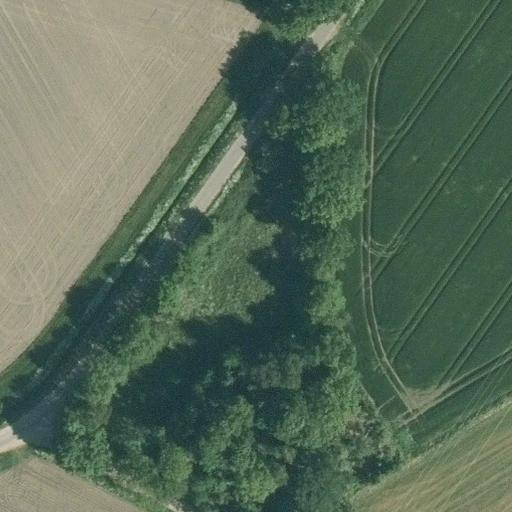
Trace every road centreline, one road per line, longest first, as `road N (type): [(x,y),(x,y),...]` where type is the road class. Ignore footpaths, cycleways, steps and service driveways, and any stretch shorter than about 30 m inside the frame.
road 1 (unclassified): [(347,0),(54,409),(0,446)]
road 2 (track): [(171,511),(31,429)]
